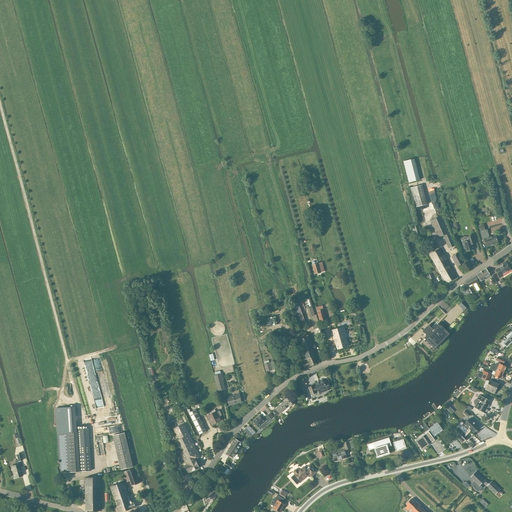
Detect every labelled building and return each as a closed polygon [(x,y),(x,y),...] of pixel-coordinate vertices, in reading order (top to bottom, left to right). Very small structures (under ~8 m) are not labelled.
[(414,159),(403,161),(409,183),(420,180),(414,159)] [(410,188),(415,207),(426,204),(421,185),(410,188)] [(443,236),(448,248),(455,246),(446,225),(442,216),(430,221),(437,238),(443,236)] [(487,229),(480,232),(483,242),(485,242),(487,247),(498,243),(496,235),(489,237),(487,229)] [(472,244),(477,243),(474,235),(466,237),(467,241),(462,242),(465,252),(474,249),(472,244)] [(457,277),(441,248),(430,254),(446,283),(457,277)] [(464,263),(459,253),(452,257),(457,267),(464,263)] [(506,261),(502,263),(503,265),(495,270),(500,278),(503,276),(502,275),(511,269),(506,261)] [(319,263),(313,265),(315,274),(321,272),(319,263)] [(473,283),(473,284),(479,282),(479,284),(482,282),(481,281),(490,275),(486,268),(476,275),(477,276),(466,281),(469,286),(473,283)] [(468,290),(470,295),(472,294),(473,296),(478,293),(477,291),(482,289),(479,284),(479,282),(473,284),(474,286),(472,287),(468,290)] [(326,316),(324,309),(317,311),(320,322),(327,320),(325,316),(326,316)] [(427,326),(423,330),(427,335),(424,337),(430,342),(432,340),(438,346),(446,338),(449,334),(438,323),(432,330),(427,326)] [(338,349),(349,346),(348,345),(349,344),(348,341),(347,341),(343,327),(332,330),(334,340),(335,340),(338,349)] [(500,344),(504,347),(505,346),(507,347),(510,343),(511,345),(511,344),(511,332),(511,331),(506,337),(507,339),(505,341),(504,340),(500,344)] [(321,362),(312,336),(297,342),(304,360),(302,361),(305,368),(321,362)] [(491,365),(490,367),(504,373),(506,367),(503,365),(504,364),(505,360),(499,357),(498,357),(496,360),(499,361),(498,363),(496,363),(495,365),(493,365),(491,365)] [(270,362),(264,364),(266,371),(272,369),(270,362)] [(501,379),(504,373),(490,367),(489,369),(496,372),(494,376),(501,379)] [(222,374),(221,374),(214,376),(218,391),(225,389),(223,380),(224,380),(222,374)] [(308,387),(311,395),(313,394),(313,393),(318,391),(319,394),(327,391),(327,389),(329,388),(327,382),(325,383),(323,380),(323,381),(323,380),(320,381),(320,382),(315,384),(316,386),(314,386),(314,385),(308,387)] [(498,385),(489,381),(485,389),(494,394),(495,393),(496,393),(497,391),(496,390),(498,385)] [(239,394),(227,397),(229,405),(241,402),(239,394)] [(479,395),(477,398),(476,398),(476,399),(475,399),(474,399),(474,400),(474,401),(473,402),(474,403),(474,404),(474,405),(476,405),(475,407),(486,414),(488,410),(486,409),(491,401),(479,395)] [(284,401),(276,408),(275,408),(272,411),(277,416),(280,413),(280,414),(289,406),(290,407),(295,403),(289,396),(283,400),(284,401)] [(74,407),(56,408),(58,433),(59,460),(60,460),(61,473),(74,472),(78,472),(91,471),(88,431),(88,429),(76,429),(74,407)] [(206,431),(196,409),(189,413),(199,434),(206,431)] [(219,411),(217,412),(217,411),(207,416),(212,425),(221,420),(220,416),(221,416),(222,414),(220,411),(219,411)] [(261,414),(252,421),(258,428),(264,423),(266,425),(272,420),(267,415),(267,414),(264,417),(261,414)] [(429,428),(434,436),(446,428),(440,419),(437,421),(437,422),(429,428)] [(465,423),(473,432),(478,427),(470,419),(465,423)] [(469,430),(462,423),(453,431),(463,442),(467,437),(465,435),(470,431),(469,430)] [(174,428),(179,439),(175,441),(186,465),(185,466),(188,473),(192,471),(200,468),(196,461),(195,459),(200,457),(184,424),(174,428)] [(251,432),(246,427),(244,430),(248,435),(251,437),(253,435),(251,432)] [(429,444),(426,440),(432,436),(428,432),(415,441),(422,450),(424,448),(429,444)] [(125,433),(113,436),(121,470),(133,467),(125,433)] [(389,438),(373,443),(377,454),(376,454),(377,457),(390,453),(388,447),(391,446),(389,438)] [(232,444),(239,449),(242,443),(235,439),(232,444)] [(402,442),(398,444),(400,450),(404,449),(406,448),(404,442),(402,442)] [(233,457),(239,449),(232,444),(226,453),(233,457)] [(332,455),(335,465),(353,460),(349,444),(344,445),(344,447),(335,450),(336,454),(332,455)] [(19,464),(16,465),(11,466),(14,478),(22,476),(19,464)] [(294,474),(292,477),(298,484),(300,481),(307,475),(309,476),(310,476),(311,476),(317,471),(310,464),(306,467),(304,466),(299,470),(297,469),(296,469),(295,469),(294,471),(293,472),(294,474)] [(134,469),(127,471),(132,486),(139,483),(134,469)] [(471,484),(478,491),(482,487),(480,485),(484,481),(486,484),(488,482),(485,479),(484,480),(476,472),(471,477),(475,481),(471,484)] [(95,486),(100,486),(100,477),(86,478),(86,510),(96,510),(95,504),(93,504),(93,497),(95,497),(95,495),(92,495),(92,493),(95,493),(95,486)] [(487,486),(495,494),(500,490),(500,489),(492,482),(492,481),(491,481),(487,486)] [(132,503),(131,500),(125,482),(111,487),(119,511),(121,511),(136,507),(134,502),(132,503)] [(101,510),(100,486),(95,486),(95,493),(92,493),(92,495),(95,495),(95,497),(93,497),(93,504),(95,504),(96,510),(101,510)] [(217,492),(213,489),(207,494),(211,498),(217,492)] [(282,489),(279,494),(285,498),(287,493),(282,489)] [(286,500),(277,495),(275,499),(274,498),(271,503),(274,505),(273,508),(279,511),(280,511),(285,504),(284,503),(286,500)] [(426,511),(420,506),(421,506),(415,501),(414,502),(411,499),(406,504),(412,510),(410,511),(426,511)] [(482,499),(479,502),(485,507),(488,504),(482,499)]
